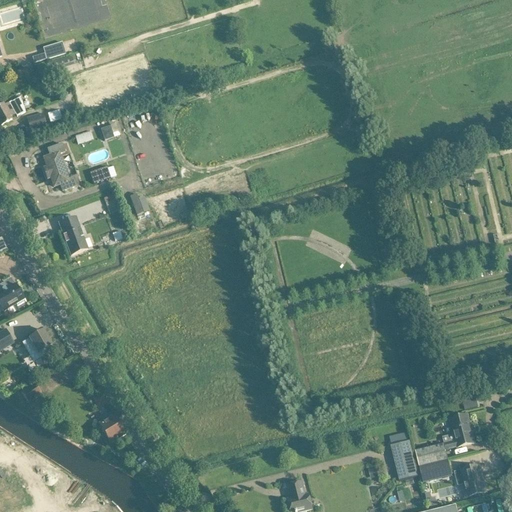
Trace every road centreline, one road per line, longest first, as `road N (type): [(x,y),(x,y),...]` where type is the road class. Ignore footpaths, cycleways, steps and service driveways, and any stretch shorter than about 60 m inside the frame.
road 1 (track): [(0,181),(206,511)]
road 2 (unclassified): [(184,511),(0,211)]
